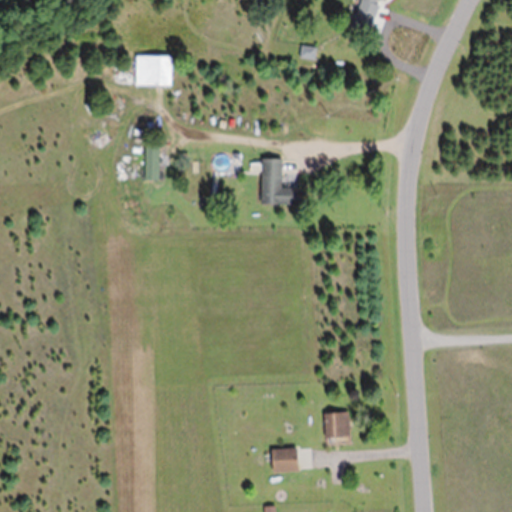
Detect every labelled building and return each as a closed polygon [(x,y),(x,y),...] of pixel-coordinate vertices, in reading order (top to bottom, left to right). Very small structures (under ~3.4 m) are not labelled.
[(354,0),(347,23),(368,29),(377,0),(354,0)] [(167,86),(167,55),(130,55),(130,86),(167,86)] [(156,143),(141,143),(141,180),(156,180),(156,143)] [(294,188),(278,187),(278,159),(258,159),(257,206),(293,206),(294,188)] [(320,439),(346,439),(346,412),(320,412),(320,439)] [(294,471),(294,448),(266,448),(266,471),(294,471)]
